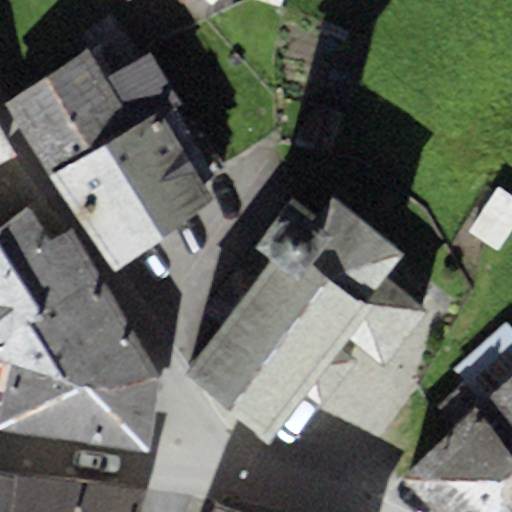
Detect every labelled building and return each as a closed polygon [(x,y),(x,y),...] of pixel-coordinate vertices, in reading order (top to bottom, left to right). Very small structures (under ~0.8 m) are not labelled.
[(6,105),(51,180),(135,130),(107,81),(90,50),(6,105)] [(107,81),(135,130),(163,114),(180,105),(153,55),(107,81)] [(332,156),(346,114),(311,103),(297,144),(332,156)] [(135,130),(51,180),(116,280),(215,203),(163,114),(135,130)] [(0,162),(14,155),(0,126),(0,162)] [(427,312),(383,279),(405,251),(334,197),(313,224),(289,205),(268,232),(252,253),(270,266),(182,379),(267,444),(306,393),(324,408),(360,363),(353,358),(360,348),(384,367),(427,312)] [(32,211),(0,235),(0,362),(7,364),(113,296),(72,232),(52,240),(32,211)] [(162,377),(113,296),(7,364),(0,419),(0,431),(147,453),(162,377)] [(511,511),(511,377),(405,479),(436,511),(511,511)] [(0,511),(13,511),(19,474),(0,470),(0,511)] [(140,511),(145,492),(19,474),(13,511),(140,511)]
